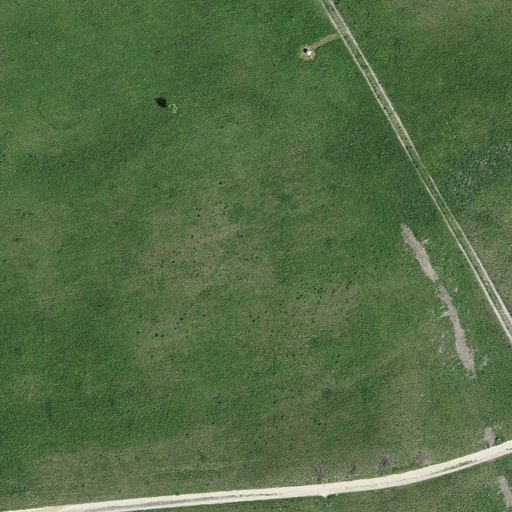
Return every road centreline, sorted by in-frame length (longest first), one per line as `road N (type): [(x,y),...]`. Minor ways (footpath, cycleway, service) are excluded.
road 1 (track): [(511,444),(391,484),(84,511)]
road 2 (track): [(325,0),(511,339)]
